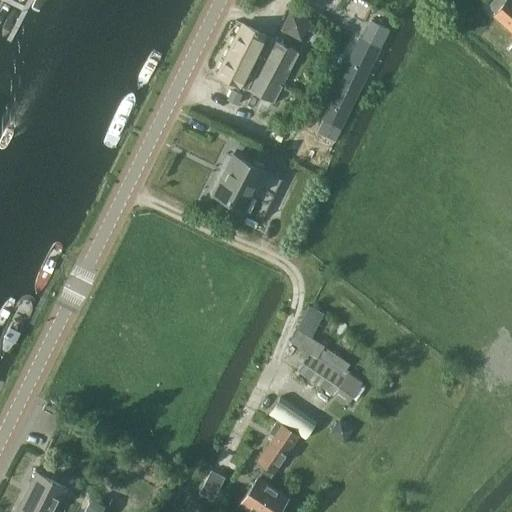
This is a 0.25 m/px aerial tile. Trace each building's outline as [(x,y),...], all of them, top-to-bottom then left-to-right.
[(511,0),(491,0),(489,2),(491,7),(495,10),(491,14),(507,29),(511,33),(511,43),(507,49),(511,53),(511,0)] [(303,38),(311,23),(310,19),(291,9),(288,10),(280,27),(282,31),(299,39),(303,38)] [(358,36),(319,112),(317,117),(322,120),(316,132),(335,141),(341,129),(337,127),(378,46),(381,48),(390,29),(369,19),(361,38),(358,36)] [(240,23),(227,48),(283,76),(296,51),(240,23)] [(283,76),(227,48),(214,73),(249,91),(242,105),(262,115),(269,102),(270,102),(283,76)] [(230,89),(226,96),(235,101),(239,94),(230,89)] [(262,219),(282,178),(234,155),(214,195),(262,219)] [(308,305),(297,327),(312,334),(323,312),(308,305)] [(344,376),(319,360),(301,347),(298,352),(306,357),(297,371),(333,395),(335,392),(349,401),(362,381),(347,371),(344,376)] [(304,438),(316,421),(280,396),(268,413),(304,438)] [(344,442),(354,428),(339,417),(329,431),(344,442)] [(278,511),(288,499),(266,483),(274,472),(275,473),(292,446),(276,435),(258,462),(263,466),(256,476),(259,479),(241,505),(250,511),(278,511)] [(18,511),(54,511),(67,485),(37,470),(17,511),(18,511)]
